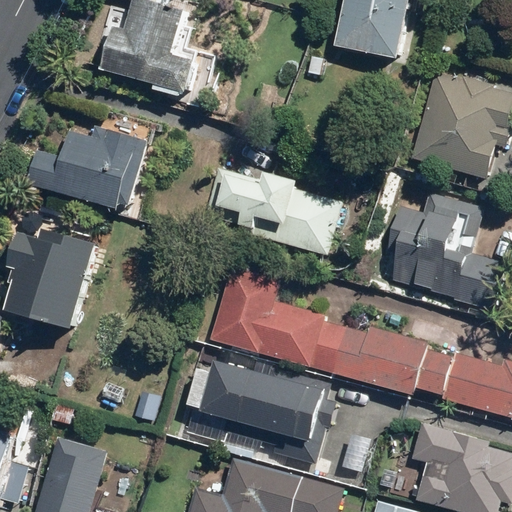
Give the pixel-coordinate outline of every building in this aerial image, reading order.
[(108,72),(200,97),(209,65),(182,58),(194,12),(177,7),(179,0),(128,0),(139,3),(131,31),(120,28),(108,72)] [(348,0),(339,48),(406,61),(417,0),(348,0)] [(499,144),(509,147),(511,136),(511,124),(511,125),(511,121),(511,92),(494,88),(495,85),(465,77),(464,79),(435,71),(411,158),(489,179),(499,144)] [(34,185),(130,212),(131,206),(140,209),(158,145),(100,128),(98,138),(77,132),(70,158),(44,150),(34,185)] [(203,217),(333,255),(348,204),(305,192),(307,184),(272,173),(270,182),(218,167),(203,217)] [(392,281),(502,309),(511,269),(511,263),(472,253),(484,206),(429,192),(423,213),(399,206),(387,252),(399,255),(392,281)] [(12,313),(84,332),(106,246),(46,230),(44,239),(23,234),(14,269),(23,271),(12,313)] [(448,400),(511,417),(511,360),(507,359),(505,366),(433,347),(434,344),(373,327),(371,334),(329,323),(332,314),(280,300),(285,281),(234,267),(214,340),(421,397),(423,388),(449,395),(448,400)] [(503,321),(511,324),(511,306),(509,305),(503,321)] [(0,357),(12,316),(0,312),(0,357)] [(209,411),(317,440),(333,384),(272,368),(270,376),(222,363),(209,411)] [(135,416),(155,421),(161,396),(142,391),(135,416)] [(52,426),(72,432),(78,409),(58,404),(52,426)] [(419,500),(462,511),(506,511),(508,506),(511,507),(511,452),(491,446),(493,441),(423,422),(413,458),(429,463),(419,500)] [(0,500),(5,502),(6,499),(24,504),(32,470),(13,465),(22,432),(0,426),(0,500)] [(98,511),(114,452),(61,438),(40,511),(98,511)] [(190,511),(341,511),(347,489),(235,461),(226,498),(197,490),(190,511)] [(375,511),(419,511),(379,501),(375,511)]
